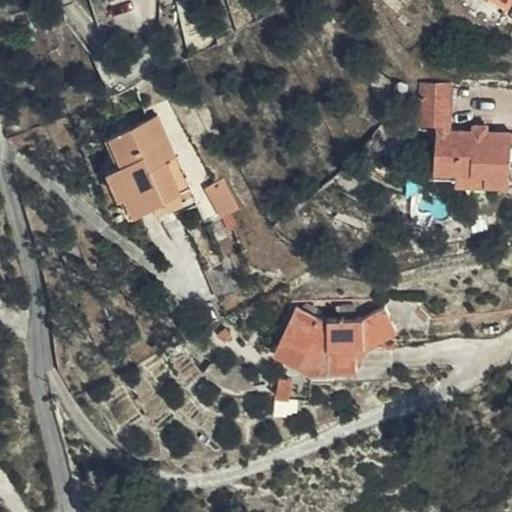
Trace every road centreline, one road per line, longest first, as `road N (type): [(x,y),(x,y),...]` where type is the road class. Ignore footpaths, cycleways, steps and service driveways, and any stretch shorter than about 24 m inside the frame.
road 1 (unclassified): [(81,511),(50,453),(38,358),(40,285),(0,129)]
road 2 (unknown): [(0,129),(86,217),(183,286),(197,281),(184,230)]
